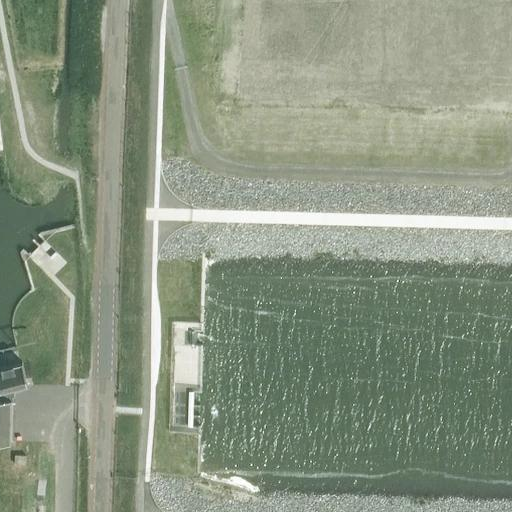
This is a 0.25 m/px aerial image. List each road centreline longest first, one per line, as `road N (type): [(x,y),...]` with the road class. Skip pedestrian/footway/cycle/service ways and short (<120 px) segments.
road 1 (tertiary): [(101,511),(118,0)]
road 2 (track): [(511,175),(297,172),(206,157),(161,4)]
